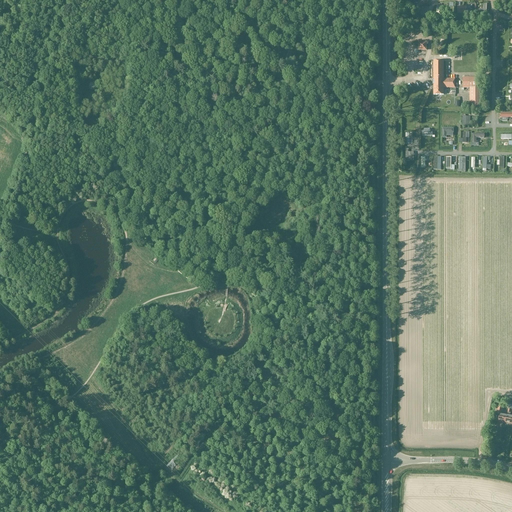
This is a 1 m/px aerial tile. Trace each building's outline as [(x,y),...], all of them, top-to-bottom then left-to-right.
[(427,51),(427,43),(419,43),(419,51),(427,51)] [(455,88),(455,79),(444,79),(444,61),(434,61),(434,95),(444,95),(444,88),(455,88)] [(463,88),(476,88),(476,78),(463,78),(463,88)] [(470,89),(470,108),(482,108),(482,89),(470,89)] [(462,116),(461,125),(469,125),(470,116),(462,116)] [(506,423),(507,416),(500,414),(498,422),(506,423)]
